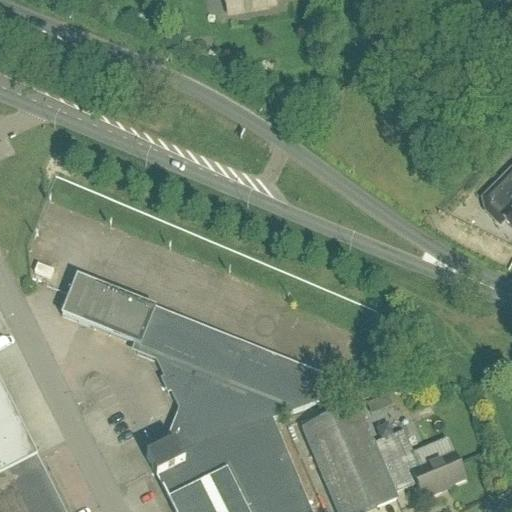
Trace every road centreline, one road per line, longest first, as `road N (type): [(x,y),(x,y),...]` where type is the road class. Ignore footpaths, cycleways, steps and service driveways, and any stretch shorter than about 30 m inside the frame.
road 1 (secondary): [(502,297),(284,143),(166,78),(0,13)]
road 2 (secondary): [(0,89),(502,297)]
road 3 (unclassified): [(116,511),(0,272)]
road 4 (unclassified): [(511,79),(419,0)]
